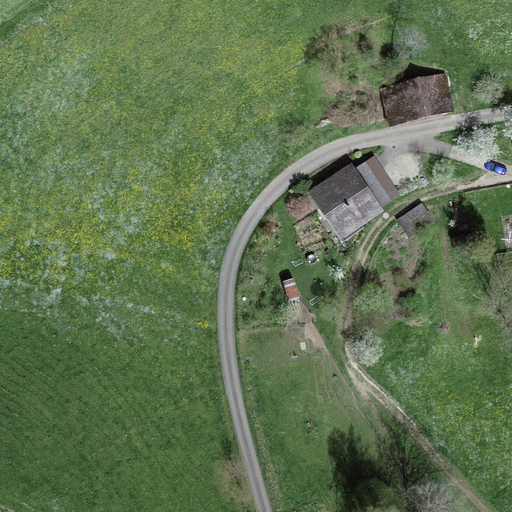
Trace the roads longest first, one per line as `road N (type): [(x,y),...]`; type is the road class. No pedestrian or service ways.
road 1 (unclassified): [(267,511),(227,357),(229,285),(247,223),(320,155),(408,131),(511,116)]
road 2 (track): [(511,175),(408,200),(377,228),(345,300),(343,345),(360,380)]
road 3 (track): [(386,157),(408,131),(441,152),(511,173)]
